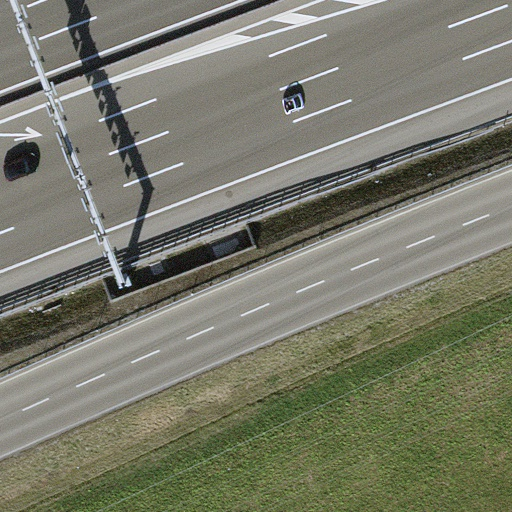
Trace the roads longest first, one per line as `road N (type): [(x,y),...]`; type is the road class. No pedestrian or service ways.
road 1 (tertiary): [(0,421),(511,206)]
road 2 (motorway): [(0,196),(511,19)]
